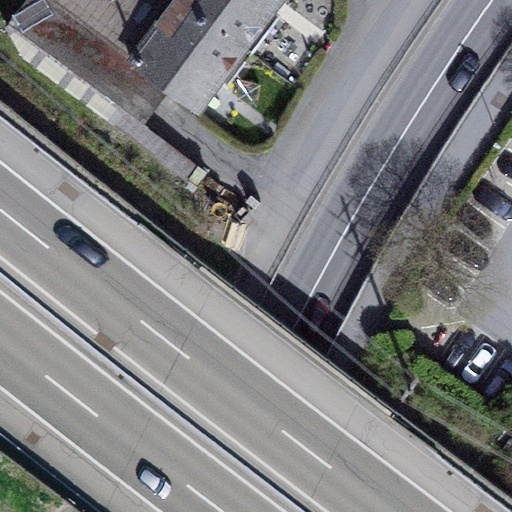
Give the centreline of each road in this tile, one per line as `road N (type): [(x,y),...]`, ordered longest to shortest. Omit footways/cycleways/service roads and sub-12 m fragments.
road 1 (primary): [(203,511),(354,220),(496,0)]
road 2 (motorway): [(390,511),(0,209)]
road 3 (motorway): [(0,342),(217,511)]
